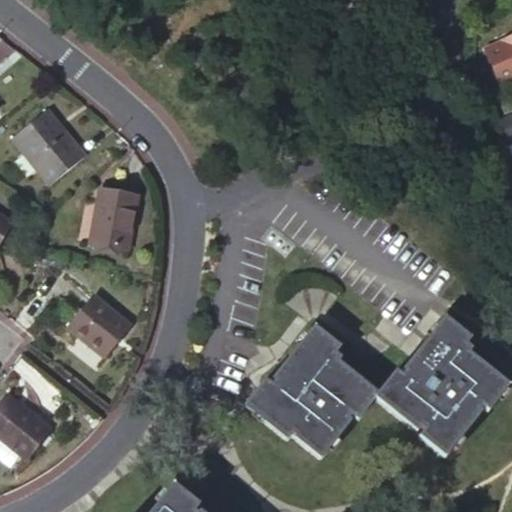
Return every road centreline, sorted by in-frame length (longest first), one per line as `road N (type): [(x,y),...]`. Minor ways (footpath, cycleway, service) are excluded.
road 1 (residential): [(186,206),(276,172),(419,138),(434,112),(441,0)]
road 2 (residential): [(25,511),(112,447),(168,358),(186,273),(186,206)]
road 3 (residential): [(186,206),(178,175),(144,124),(0,5)]
